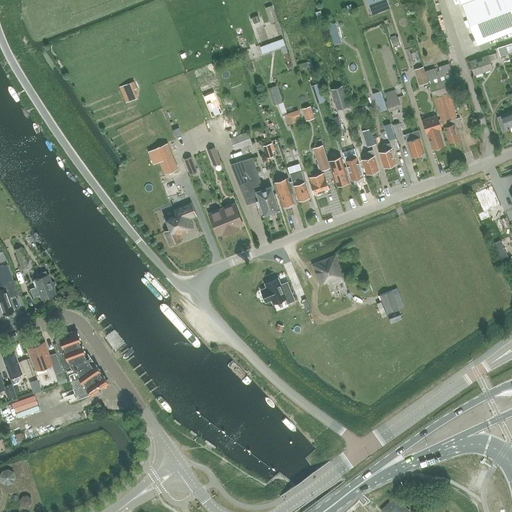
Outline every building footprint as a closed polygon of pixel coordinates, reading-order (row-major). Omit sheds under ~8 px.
[(390,6),(387,0),(377,0),(367,4),(371,13),(390,6)] [(511,0),(460,0),(477,43),(511,30),(511,0)] [(336,23),(327,25),(333,45),(341,42),(336,23)] [(398,37),(391,40),(393,47),(401,44),(398,37)] [(505,45),(497,48),(500,56),(508,53),(505,45)] [(474,74),(492,68),(489,60),(496,58),(494,53),(470,61),(474,74)] [(423,67),(414,69),(419,85),(427,82),(423,67)] [(453,77),(429,85),(433,97),(434,97),(449,145),(461,141),(458,131),(463,130),(459,117),(457,118),(449,93),(458,90),(453,77)] [(133,82),(126,85),(129,91),(136,88),(133,82)] [(338,109),(348,106),(342,87),(332,90),(338,109)] [(321,88),(313,91),(317,104),(325,101),(321,88)] [(278,90),(273,92),(277,104),(282,102),(278,90)] [(388,111),(400,108),(398,102),(398,101),(395,91),(383,95),(388,111)] [(511,92),(509,94),(511,102),(511,101),(511,109),(500,115),(496,117),(502,131),(508,129),(507,128),(511,125),(511,92)] [(297,111),(284,115),(287,125),(295,122),(295,119),(296,117),(299,116),(297,111)] [(439,130),(441,129),(437,115),(422,120),(432,149),(444,145),(439,130)] [(390,123),(384,125),(389,140),(395,138),(390,123)] [(396,137),(403,135),(403,134),(399,123),(393,125),(396,137)] [(341,124),(335,125),(337,135),(343,133),(341,124)] [(370,129),(362,131),(367,147),(375,144),(370,129)] [(412,156),(417,155),(420,154),(424,152),(419,138),(421,137),(419,130),(405,134),(412,156)] [(235,150),(252,144),(247,132),(230,138),(235,150)] [(167,143),(153,149),(158,162),(163,175),(177,169),(167,143)] [(384,151),(379,152),(383,167),(387,167),(390,166),(390,165),(396,163),(390,143),(382,145),(384,151)] [(270,144),(263,146),(267,158),(274,156),(270,144)] [(320,171),(330,167),(322,144),(313,147),(313,148),(320,171)] [(212,165),(220,162),(214,148),(207,151),(212,165)] [(367,158),(362,159),(367,173),(368,173),(370,174),(373,173),(374,171),(379,169),(372,150),(365,152),(367,158)] [(190,175),(197,172),(191,156),(184,159),(190,175)] [(261,189),(260,185),(261,185),(252,157),(230,164),(244,198),(246,205),(256,201),(258,206),(260,206),(263,215),(279,210),(271,186),(261,189)] [(328,161),(330,167),(336,186),(349,182),(341,157),(328,161)] [(345,160),(347,166),(352,180),(353,179),(355,180),(358,179),(359,178),(363,176),(357,157),(345,160)] [(184,162),(177,164),(180,171),(186,168),(184,162)] [(305,198),(310,196),(298,164),(287,168),(298,200),(303,199),(305,198)] [(314,194),(329,189),(323,172),(308,177),(314,194)] [(282,207),(294,203),(291,194),(293,193),(288,177),(274,182),(282,207)] [(174,180),(162,185),(167,198),(179,193),(174,180)] [(482,221),(486,219),(486,218),(490,216),(488,211),(500,205),(492,187),(476,194),(483,212),(479,214),(482,221)] [(170,228),(164,231),(170,245),(182,241),(180,235),(188,232),(187,230),(194,228),(191,219),(198,216),(192,203),(175,210),(176,214),(166,218),(170,228)] [(221,208),(230,232),(239,228),(238,227),(243,225),(234,203),(221,208)] [(222,235),(230,232),(221,208),(208,214),(217,236),(222,234),(222,235)] [(506,218),(501,220),(505,229),(510,227),(506,218)] [(36,232),(31,236),(35,241),(40,237),(36,232)] [(22,268),(28,266),(21,247),(14,249),(22,268)] [(328,283),(343,277),(334,255),(311,264),(320,284),(327,282),(328,283)] [(13,281),(8,264),(0,266),(0,305),(3,315),(14,311),(9,298),(20,294),(15,280),(13,281)] [(56,294),(53,287),(55,283),(51,281),(49,274),(48,274),(47,270),(38,274),(39,278),(34,279),(37,287),(30,289),(33,296),(39,293),(42,300),(56,294)] [(261,287),(259,288),(261,294),(264,293),(265,297),(279,292),(280,296),(286,294),(281,282),(275,283),(273,279),(260,284),(261,287)] [(386,313),(404,306),(397,288),(379,295),(384,306),(381,307),(383,311),(385,311),(386,313)] [(56,343),(55,344),(57,352),(59,351),(70,381),(79,377),(92,395),(108,384),(96,368),(94,364),(92,360),(89,362),(85,356),(76,331),(59,338),(60,342),(56,343)] [(49,355),(44,342),(28,347),(36,369),(52,363),(55,373),(62,370),(56,353),(49,355)] [(18,363),(14,353),(3,357),(10,377),(13,386),(14,385),(14,384),(19,382),(20,379),(19,374),(22,373),(25,372),(27,378),(33,376),(27,359),(21,361),(21,362),(18,363)] [(0,389),(5,388),(8,399),(16,396),(11,382),(4,385),(0,374),(0,389)] [(23,496),(21,499),(22,503),(25,506),(29,505),(31,501),(30,498),(27,495),(23,496)] [(381,511),(382,511),(408,511),(395,498),(381,511)]
